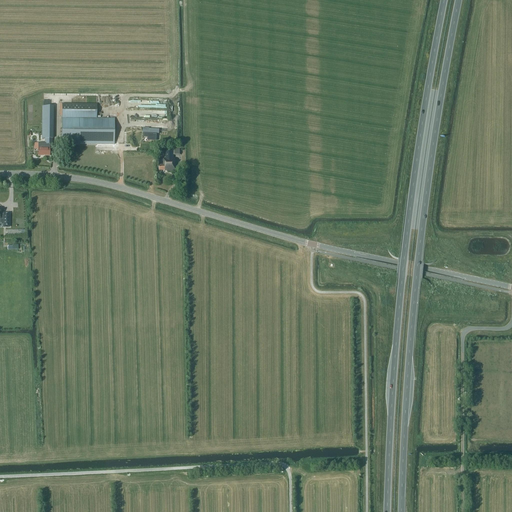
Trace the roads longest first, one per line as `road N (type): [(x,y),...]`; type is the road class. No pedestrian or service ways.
road 1 (tertiary): [(511,287),(311,245),(99,182),(0,173)]
road 2 (trunk): [(401,511),(415,283),(458,0)]
road 3 (trunk): [(443,0),(407,229),(386,511)]
road 4 (track): [(462,511),(462,334),(511,323)]
